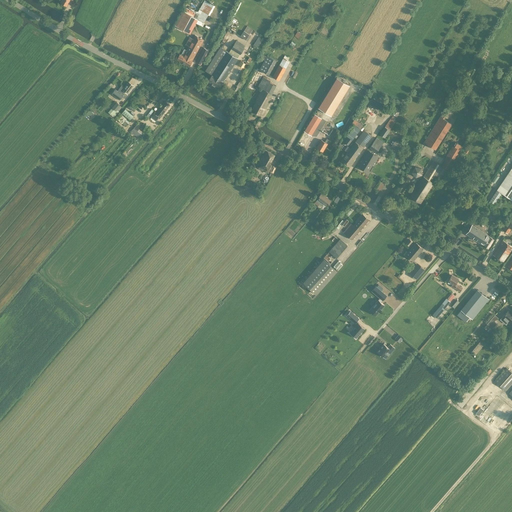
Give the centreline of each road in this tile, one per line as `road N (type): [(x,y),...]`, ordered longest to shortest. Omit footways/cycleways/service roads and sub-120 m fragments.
road 1 (unclassified): [(511,289),(10,0)]
road 2 (track): [(0,511),(432,511),(511,423)]
